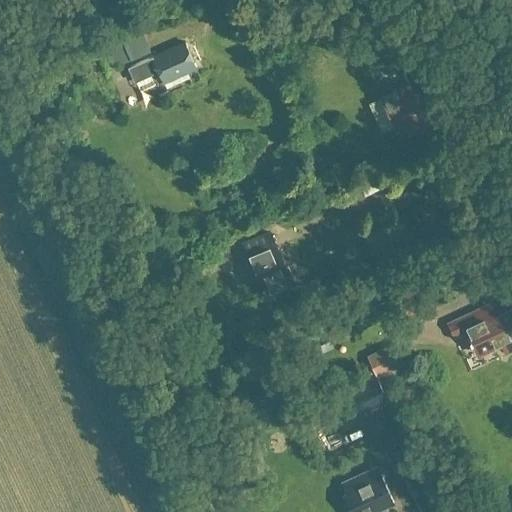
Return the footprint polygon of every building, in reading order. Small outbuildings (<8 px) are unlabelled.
[(142,35),(108,49),(116,68),(150,53),(142,35)] [(195,69),(184,44),(130,67),(136,81),(150,74),(151,76),(156,74),(155,72),(159,71),(164,83),(195,69)] [(393,93),(382,98),(396,127),(404,123),(411,138),(430,130),(410,85),(396,92),(396,90),(392,91),(393,93)] [(373,125),(385,122),(376,90),(364,94),(373,125)] [(289,265),(287,266),(280,250),(252,261),(265,296),(296,284),(289,265)] [(136,288),(115,297),(124,319),(145,310),(136,288)] [(410,321),(435,309),(426,289),(420,291),(419,288),(407,293),(409,297),(401,301),(410,321)] [(448,325),(455,339),(468,333),(478,355),(511,338),(511,312),(499,319),(492,305),(448,325)] [(395,348),(393,344),(366,357),(377,377),(377,379),(404,366),(403,364),(395,348)] [(377,379),(377,377),(341,395),(353,421),(389,403),(377,379)] [(320,431),(343,420),(332,397),(309,408),(320,431)] [(370,484),(344,496),(347,502),(344,507),(346,511),(374,511),(394,503),(377,466),(365,471),(370,484)]
